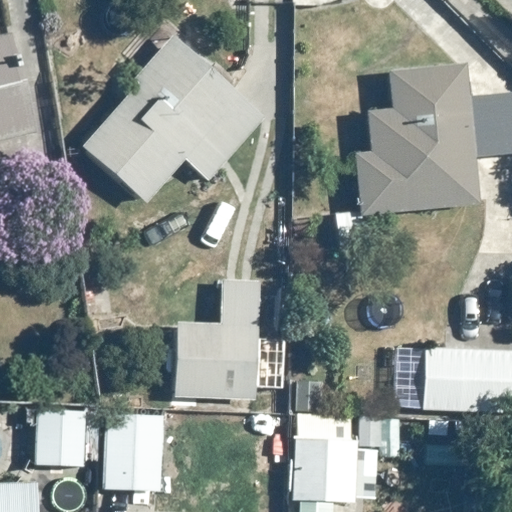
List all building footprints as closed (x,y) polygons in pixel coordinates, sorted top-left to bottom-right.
[(0,149),(32,143),(12,36),(0,38),(0,149)] [(259,119),(167,40),(74,147),(141,205),(180,161),(205,182),(259,119)] [(511,97),(463,99),(462,68),(385,71),(386,112),(353,113),(356,212),(475,208),(473,157),(511,155),(511,97)] [(254,277),(184,277),(183,323),(166,323),(165,399),(253,400),(254,277)] [(511,352),(388,347),(385,408),(511,414),(511,352)] [(80,411),(29,410),(29,462),(80,462),(80,411)] [(152,494),(160,416),(103,410),(94,487),(152,494)] [(354,416),(291,414),(288,501),(352,503),(354,416)] [(34,511),(35,487),(0,485),(0,511),(34,511)]
